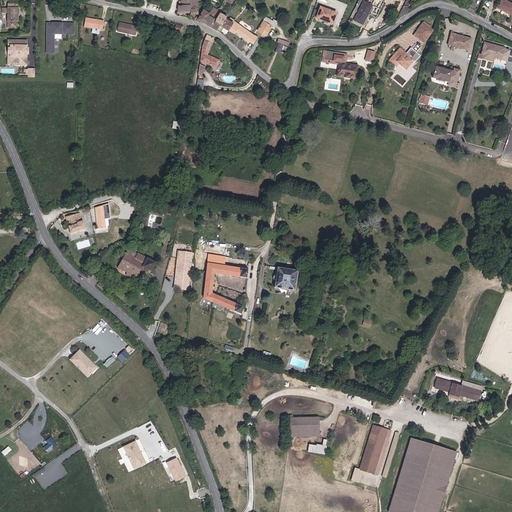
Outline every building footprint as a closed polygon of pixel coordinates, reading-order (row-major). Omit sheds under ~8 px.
[(511,13),(511,4),(502,0),(498,8),(511,15),(511,13)] [(372,6),(364,2),(354,20),(362,24),(372,6)] [(18,21),(19,8),(18,8),(18,4),(8,3),(8,8),(7,8),(7,21),(7,28),(17,28),(17,21),(18,21)] [(198,3),(190,4),(191,10),(191,13),(191,14),(199,13),(198,3)] [(219,11),(213,7),(209,13),(208,14),(204,22),(211,26),(220,12),(220,11),(220,10),(219,9),(219,11)] [(336,13),(320,7),(316,18),(332,24),(336,13)] [(204,22),(208,14),(209,13),(203,9),(198,19),(204,22)] [(211,26),(217,29),(219,24),(221,26),(223,21),(226,18),(226,17),(227,16),(220,12),(211,26)] [(266,36),(272,26),(267,23),(269,18),(266,16),(257,31),(266,36)] [(102,30),(104,21),(85,18),(84,27),(102,30)] [(255,36),(234,21),(230,18),(229,20),(226,18),(223,21),(221,26),(234,33),(235,31),(253,43),(253,44),(258,37),(255,35),(255,36)] [(276,23),(277,21),(275,20),(274,21),(269,18),(267,23),(272,26),(275,27),(277,23),(276,23)] [(136,35),(137,27),(119,23),(117,31),(136,35)] [(424,43),(433,31),(430,28),(430,27),(428,25),(427,26),(422,23),(414,36),(424,43)] [(54,54),(54,34),(62,35),(62,32),(67,32),(67,35),(74,35),(74,24),(62,24),(62,26),(58,26),(58,24),(52,24),(52,29),(47,29),(47,54),(54,54)] [(253,43),(235,31),(234,33),(252,46),(253,43)] [(468,51),(471,39),(453,34),(453,32),(451,32),(447,45),(451,46),(454,47),(468,51)] [(207,55),(215,38),(207,35),(204,40),(202,46),(201,53),(200,61),(216,68),(219,61),(207,55)] [(177,49),(180,38),(174,36),(171,48),(172,49),(173,48),(175,49),(175,48),(177,49)] [(11,48),(8,48),(8,54),(11,54),(11,62),(16,62),(16,65),(26,65),(26,55),(27,48),(27,41),(11,41),(11,48)] [(501,60),(505,48),(493,45),(493,44),(491,43),(491,44),(484,42),(481,55),(494,58),(501,60)] [(408,72),(416,63),(421,57),(411,48),(406,54),(400,49),(389,61),(396,67),(399,63),(401,63),(403,64),(401,66),(408,72)] [(373,62),(375,52),(368,50),(365,60),(373,62)] [(335,52),(327,51),(325,60),(334,61),(335,52)] [(16,65),(16,62),(11,62),(11,54),(8,54),(8,65),(16,65)] [(358,66),(339,63),(337,75),(345,77),(350,78),(350,76),(356,77),(358,66)] [(454,68),(453,71),(436,67),(432,78),(437,79),(436,81),(444,83),(444,82),(449,83),(450,79),(457,81),(460,70),(454,68)] [(448,86),(455,88),(457,81),(450,79),(449,83),(448,86)] [(181,130),(183,123),(173,121),(172,128),(181,130)] [(97,229),(106,228),(104,214),(104,208),(95,210),(97,229)] [(71,233),(85,229),(83,221),(82,221),(79,213),(66,217),(71,233)] [(135,279),(142,267),(151,272),(156,263),(138,253),(137,254),(128,249),(118,267),(127,273),(126,275),(135,279)] [(192,253),(179,252),(175,289),(188,290),(192,253)] [(249,261),(209,255),(204,298),(241,315),(242,307),(240,306),(241,304),(236,302),(235,304),(212,293),(214,273),(247,278),(249,263),(249,261)] [(297,271),(277,268),(276,275),(275,275),(274,276),(273,279),(274,281),(275,281),(274,287),(294,291),(297,271)] [(116,356),(121,362),(130,355),(125,349),(116,356)] [(80,350),(70,359),(88,377),(97,368),(80,350)] [(480,392),(437,379),(435,387),(450,392),(449,393),(459,396),(459,394),(478,400),(480,392)] [(319,434),(319,417),(289,417),(289,434),(319,434)] [(381,448),(387,430),(373,426),(360,469),(374,474),(379,454),(381,448)] [(57,444),(51,437),(46,441),(48,443),(43,447),(48,452),(57,444)] [(436,511),(454,451),(411,438),(388,511),(389,511),(436,511)] [(146,464),(135,441),(123,447),(127,456),(129,461),(130,461),(134,470),(146,464)] [(307,443),(307,452),(326,454),(327,445),(307,443)] [(6,455),(13,449),(10,446),(3,452),(6,455)] [(186,476),(177,458),(166,463),(175,481),(186,476)] [(45,468),(34,473),(36,477),(47,471),(45,468)]
